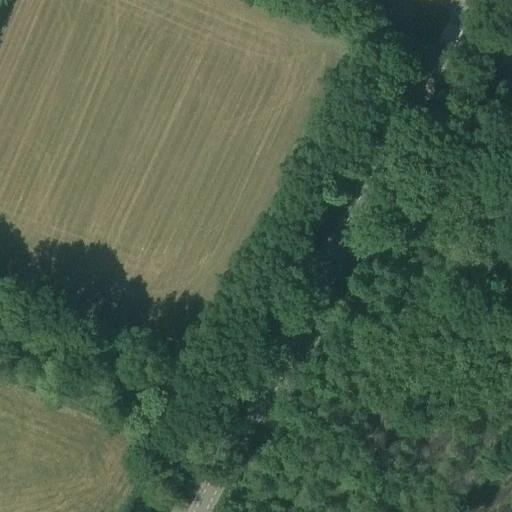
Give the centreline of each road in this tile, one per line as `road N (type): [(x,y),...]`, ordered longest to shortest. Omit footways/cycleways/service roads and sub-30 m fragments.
road 1 (tertiary): [(199,511),(469,0)]
road 2 (track): [(0,329),(248,420)]
